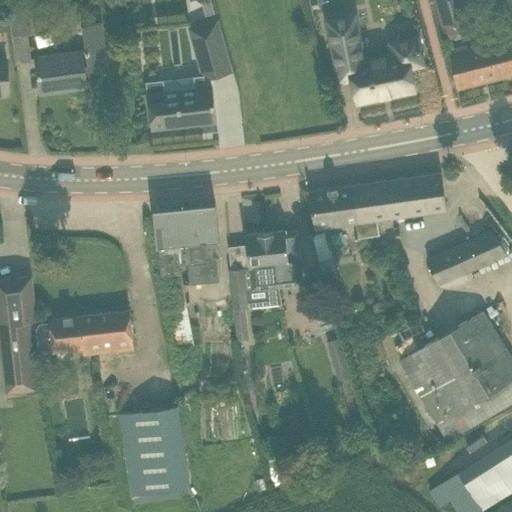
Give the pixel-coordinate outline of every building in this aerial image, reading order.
[(215,12),(211,0),(200,0),(205,15),(215,12)] [(434,0),(447,40),(475,31),(465,0),(434,0)] [(31,61),(28,34),(31,34),(27,3),(7,5),(15,62),(31,61)] [(326,20),(335,64),(339,81),(352,79),(356,102),(415,90),(410,67),(423,64),(417,36),(389,42),(392,58),(365,63),(355,14),(326,20)] [(216,121),(211,77),(209,60),(226,55),(217,20),(189,27),(202,74),(193,76),(194,88),(164,91),(163,79),(145,82),(151,129),(216,121)] [(85,48),(35,55),(41,93),(86,86),(85,72),(88,72),(88,74),(109,71),(102,21),(81,24),(85,48)] [(449,48),(450,53),(458,87),(511,73),(511,28),(494,32),(496,40),(466,48),(465,44),(449,48)] [(0,56),(0,94),(8,94),(6,56),(0,56)] [(309,190),(312,210),(315,229),(352,224),(354,238),(379,234),(376,219),(446,209),(441,171),(309,190)] [(160,274),(180,272),(179,265),(187,264),(189,284),(218,281),(216,256),(220,256),(214,203),(154,209),(160,274)] [(285,229),(268,231),(245,234),(251,289),(303,284),(297,229),(285,231),(285,229)] [(426,257),(436,282),(507,253),(492,230),(426,257)] [(311,235),(321,271),(324,283),(330,297),(344,292),(335,268),(333,269),(331,261),(332,260),(324,232),(311,235)] [(228,268),(233,309),(245,307),(250,306),(248,290),(247,290),(244,268),(244,267),(228,268)] [(0,278),(0,336),(6,392),(36,388),(28,321),(36,320),(31,275),(0,278)] [(312,300),(320,330),(336,326),(327,296),(312,300)] [(164,308),(171,348),(193,344),(186,305),(164,308)] [(37,328),(39,348),(43,351),(82,347),(83,354),(133,348),(129,309),(50,318),(50,322),(40,323),(37,328)] [(399,360),(446,440),(511,400),(511,368),(478,312),(399,360)] [(339,337),(327,341),(338,380),(350,377),(339,337)] [(118,414),(131,495),(190,486),(177,404),(118,414)] [(458,472),(424,494),(433,508),(449,498),(457,511),(473,511),(482,507),(483,509),(511,490),(511,435),(457,470),(458,472)] [(294,451),(299,465),(320,458),(314,443),(294,451)]
